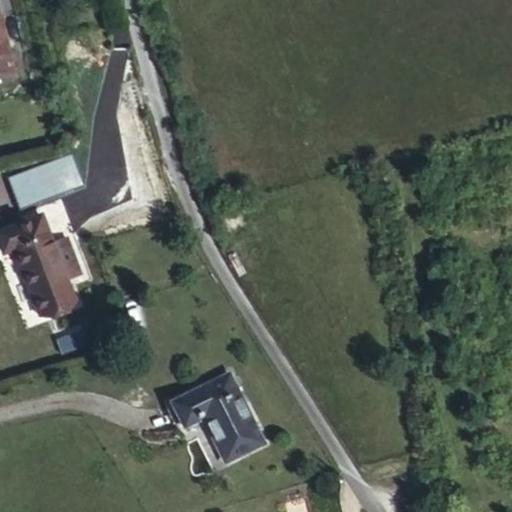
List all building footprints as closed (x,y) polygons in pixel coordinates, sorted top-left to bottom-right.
[(4,16),(0,16),(0,81),(21,76),(4,16)] [(21,76),(0,81),(0,99),(26,94),(21,76)] [(14,250),(23,247),(47,318),(70,310),(69,305),(85,298),(78,279),(92,275),(80,238),(66,243),(55,212),(7,231),(14,250)] [(87,304),(85,298),(69,305),(70,310),(87,304)] [(245,381),(176,398),(183,426),(205,421),(217,469),(264,456),(245,381)]
